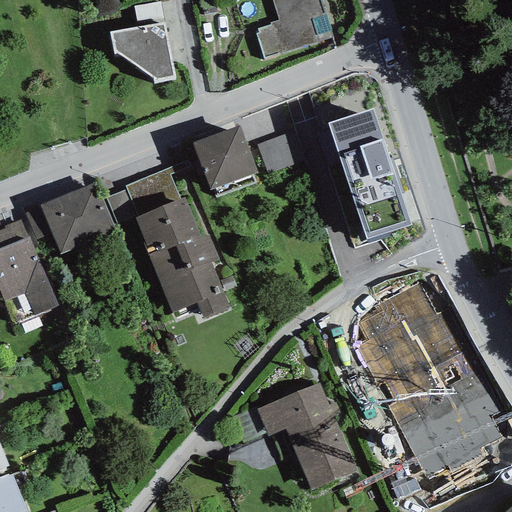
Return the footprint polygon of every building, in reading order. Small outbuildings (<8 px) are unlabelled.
[(272,0),(279,20),(259,27),(269,58),(333,37),(321,0),(272,0)] [(160,1),(132,6),(135,21),(163,17),(160,1)] [(175,76),(165,21),(109,30),(112,48),(155,80),(175,76)] [(239,124),(192,141),(210,189),(214,187),(217,196),(254,182),(251,174),(257,171),(239,124)] [(292,131),(256,145),(267,173),(303,159),(292,131)] [(392,154),(340,174),(372,261),(424,242),(392,154)] [(188,160),(126,185),(127,189),(137,214),(134,216),(175,317),(199,308),(203,318),(229,307),(211,261),(220,258),(210,233),(200,237),(184,196),(179,198),(170,175),(190,167),(188,160)] [(94,182),(40,205),(41,207),(52,233),(60,252),(115,229),(94,182)] [(137,214),(127,189),(105,198),(115,223),(134,216),(137,214)] [(41,207),(25,213),(36,239),(52,233),(41,207)] [(0,226),(0,290),(14,322),(58,304),(28,235),(16,240),(10,226),(1,229),(0,226)] [(329,405),(319,382),(257,408),(269,435),(286,428),(312,488),(356,470),(336,424),(342,421),(334,403),(329,405)] [(0,444),(0,469),(9,466),(0,444)] [(10,471),(0,475),(0,511),(21,511),(27,510),(10,471)] [(511,511),(511,503),(501,511),(511,511)]
